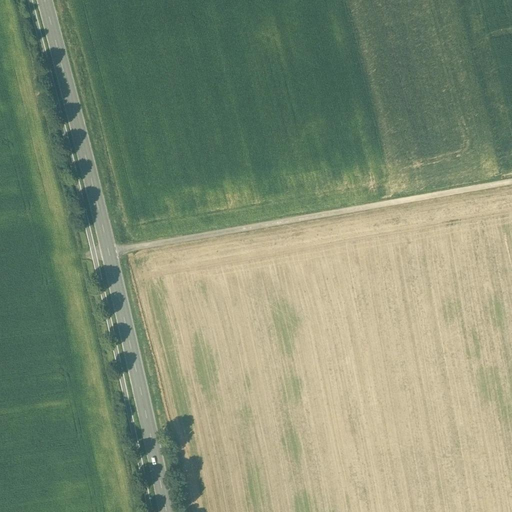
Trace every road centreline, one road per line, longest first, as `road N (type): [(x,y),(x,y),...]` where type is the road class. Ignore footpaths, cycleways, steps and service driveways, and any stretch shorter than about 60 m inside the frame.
road 1 (unclassified): [(511,186),(110,257)]
road 2 (secondary): [(110,257),(44,0)]
road 3 (secondary): [(166,511),(110,257)]
